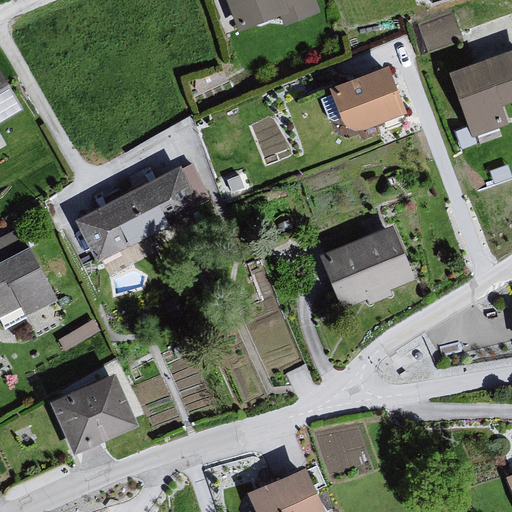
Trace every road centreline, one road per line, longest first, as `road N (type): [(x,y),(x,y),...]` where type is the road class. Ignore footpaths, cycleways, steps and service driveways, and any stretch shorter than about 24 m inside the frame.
road 1 (residential): [(20,511),(361,389)]
road 2 (residential): [(511,269),(407,329),(363,366),(361,389)]
road 3 (residential): [(361,389),(381,396),(511,376)]
